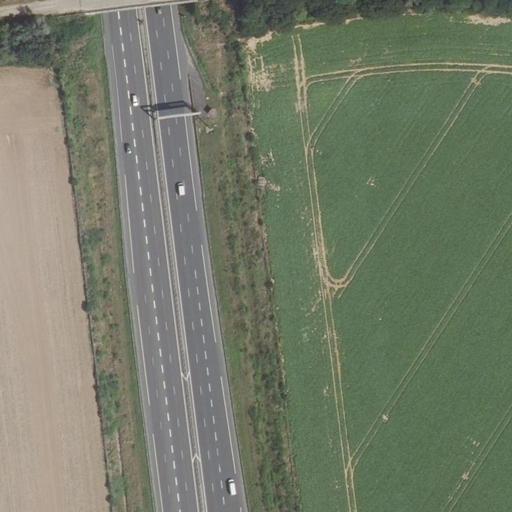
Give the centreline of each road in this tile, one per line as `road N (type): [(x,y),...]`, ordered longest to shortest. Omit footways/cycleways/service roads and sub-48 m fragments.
road 1 (motorway): [(223,511),(157,0)]
road 2 (motorway): [(124,0),(179,511)]
